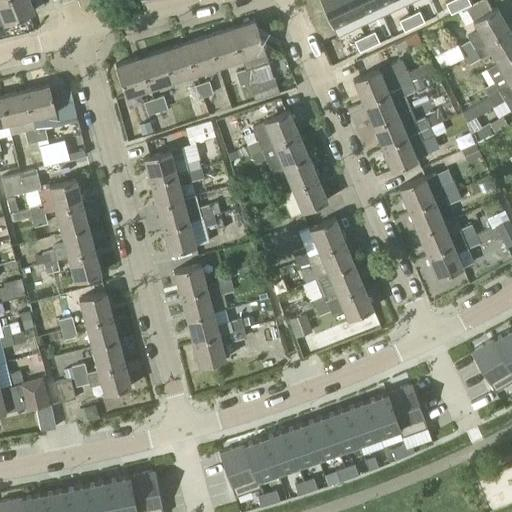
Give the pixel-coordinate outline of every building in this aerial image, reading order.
[(0,0),(0,24),(4,23),(35,11),(30,0),(0,0)] [(347,0),(319,0),(337,37),(360,26),(347,0)] [(375,0),(347,0),(360,26),(382,15),(375,0)] [(402,0),(375,0),(382,15),(405,5),(402,0)] [(456,0),(451,0),(446,3),(451,14),(461,9),(456,0)] [(469,0),(456,0),(461,9),(471,4),(469,0)] [(471,39),(459,45),(464,54),(510,28),(497,6),(473,21),(478,31),(469,36),(471,39)] [(419,10),(409,15),(415,26),(425,21),(419,10)] [(409,15),(399,20),(405,31),(415,26),(409,15)] [(231,27),(241,58),(245,70),(249,82),(250,82),(251,85),(273,78),(269,62),(255,19),(231,27)] [(218,66),(241,58),(231,27),(208,34),(218,66)] [(511,54),(511,32),(510,28),(464,54),(469,63),(490,51),(497,63),(511,54)] [(375,31),(365,36),(370,47),(380,42),(375,31)] [(196,73),(218,66),(208,34),(185,42),(196,73)] [(365,36),(354,41),(360,52),(370,47),(365,36)] [(173,81),(196,73),(185,42),(162,49),(173,81)] [(150,88),(173,81),(162,49),(139,56),(150,88)] [(462,112),(511,82),(511,54),(497,63),(487,69),(494,82),(457,103),(462,112)] [(126,96),(150,88),(139,56),(116,64),(126,96)] [(432,62),(408,72),(412,82),(435,72),(432,62)] [(363,102),(412,82),(408,72),(396,77),(390,64),(353,79),(363,102)] [(240,85),(249,82),(245,70),(236,73),(240,85)] [(256,100),(279,92),(274,77),(273,78),(251,85),(256,100)] [(199,84),(203,97),(213,93),(209,80),(199,84)] [(410,108),(405,95),(416,91),(412,83),(412,82),(363,102),(372,125),(410,108)] [(511,82),(462,112),(467,121),(505,99),(511,112),(511,111),(511,82)] [(34,128),(37,138),(47,136),(44,125),(58,122),(56,111),(49,84),(25,90),(31,117),(34,128)] [(194,100),(203,97),(199,84),(190,87),(194,100)] [(8,122),(31,117),(25,90),(1,95),(8,122)] [(153,99),(157,111),(167,108),(163,96),(153,99)] [(148,114),(157,111),(153,99),(144,102),(148,114)] [(426,117),(416,121),(410,108),(372,125),(382,147),(430,127),(426,117)] [(251,153),(299,133),(289,109),(264,120),(270,135),(247,144),(251,153)] [(190,141),(215,134),(212,122),(187,130),(190,141)] [(482,127),(476,130),(482,140),(495,132),(490,123),(490,122),(489,123),(482,127)] [(427,154),(421,140),(433,135),(430,127),(382,147),(392,170),(427,154)] [(34,128),(24,130),(27,143),(37,141),(37,138),(34,128)] [(271,171),(309,155),(299,133),(251,153),(255,163),(266,159),(270,170),(271,171)] [(47,136),(37,138),(37,141),(39,150),(50,147),(49,144),(47,136)] [(67,140),(51,140),(52,158),(67,158),(67,140)] [(461,150),(467,163),(481,156),(475,143),(461,150)] [(188,161),(187,157),(184,147),(144,157),(150,181),(177,174),(188,171),(202,168),(198,158),(188,161)] [(292,188),(318,177),(309,155),(271,171),(270,170),(267,172),(267,173),(266,173),(272,186),(266,189),(270,198),(280,193),(281,194),(293,189),(292,188)] [(6,196),(41,187),(36,167),(1,176),(6,196)] [(202,168),(188,171),(191,182),(205,178),(202,168)] [(409,210),(434,199),(445,195),(457,190),(453,180),(441,185),(436,173),(426,178),(425,176),(399,187),(409,210)] [(156,205),(183,198),(177,174),(150,181),(156,205)] [(292,188),(293,189),(302,211),(328,200),(318,177),(292,188)] [(56,209),(83,202),(76,178),(49,185),(56,209)] [(448,204),(450,203),(461,199),(457,190),(445,195),(448,204)] [(280,193),(270,198),(274,207),(284,203),(281,194),(280,193)] [(163,228),(190,221),(201,218),(200,218),(197,208),(199,207),(195,194),(183,198),(156,205),(163,228)] [(418,232),(444,222),(434,199),(409,210),(418,232)] [(62,233),(89,226),(83,202),(56,209),(62,233)] [(32,216),(45,212),(42,204),(30,207),(30,208),(12,213),(15,221),(32,216)] [(200,218),(213,214),(210,204),(199,207),(197,208),(200,218)] [(45,212),(32,216),(35,226),(47,223),(45,212)] [(213,214),(200,218),(201,218),(203,227),(216,223),(213,214)] [(297,260),(345,240),(335,217),(299,232),(305,246),(293,251),(297,260)] [(502,236),(505,242),(507,247),(511,244),(511,227),(508,220),(497,225),(502,236)] [(190,221),(163,228),(169,252),(196,245),(190,221)] [(427,255),(476,234),(473,226),(472,224),(449,234),(444,222),(418,232),(427,255)] [(68,257),(95,249),(89,226),(62,233),(68,257)] [(479,242),(493,237),(489,228),(476,234),(479,242)] [(457,252),(479,242),(476,234),(427,255),(437,278),(463,266),(457,252)] [(316,278),(354,262),(345,240),(297,260),(301,270),(311,266),(316,278)] [(68,257),(72,271),(74,280),(101,273),(95,249),(68,257)] [(45,263),(57,260),(55,250),(34,256),(36,265),(45,263)] [(59,269),(57,260),(45,263),(47,272),(59,269)] [(315,305),(363,285),(354,262),(316,278),(322,292),(312,296),(315,305)] [(180,295),(207,287),(201,263),(174,270),(180,295)] [(218,284),(231,281),(228,270),(215,274),(218,284)] [(0,286),(0,292),(2,299),(27,294),(25,287),(23,277),(3,282),(4,286),(0,286)] [(221,294),(233,290),(231,281),(218,284),(221,294)] [(363,285),(315,305),(319,315),(331,310),(332,314),(343,309),(347,319),(373,308),(363,285)] [(186,318),(213,311),(207,287),(180,295),(186,318)] [(85,322),(112,315),(106,291),(79,298),(85,322)] [(32,296),(33,307),(61,305),(60,294),(32,296)] [(29,310),(20,312),(24,329),(33,326),(29,310)] [(239,317),(217,323),(213,311),(186,318),(193,341),(220,334),(229,331),(242,327),(239,317)] [(302,314),(289,319),(296,336),(312,330),(305,313),(302,314)] [(92,346),(119,338),(112,315),(85,322),(92,346)] [(62,329),(74,326),(72,316),(59,320),(62,329)] [(0,337),(12,334),(9,323),(0,325),(0,337)] [(74,326),(62,329),(65,339),(77,336),(74,326)] [(233,341),(246,337),(244,326),(242,327),(229,331),(233,341)] [(511,368),(511,327),(494,338),(511,368)] [(0,337),(2,347),(15,344),(12,334),(0,337)] [(220,334),(193,341),(199,365),(226,358),(220,334)] [(98,369),(125,362),(119,338),(92,346),(98,369)] [(511,368),(494,338),(471,352),(495,392),(511,381),(511,368)] [(87,372),(74,375),(77,385),(89,382),(90,386),(101,383),(104,393),(131,386),(125,362),(98,369),(87,372)] [(74,375),(87,372),(84,363),(72,366),(74,375)] [(64,368),(62,369),(65,379),(70,378),(71,378),(73,377),(72,376),(70,367),(64,368)] [(11,384),(23,381),(20,370),(8,373),(11,384)] [(0,412),(6,411),(5,409),(25,404),(26,409),(49,404),(42,377),(23,381),(11,384),(0,386),(0,412)] [(71,378),(55,382),(60,402),(76,398),(71,378)] [(412,383),(387,392),(400,428),(399,428),(402,435),(427,426),(412,383)] [(379,435),(399,428),(400,428),(387,392),(366,400),(379,435)] [(379,435),(366,400),(345,407),(358,443),(379,435)] [(326,414),(339,450),(358,443),(345,407),(326,414)] [(339,450),(326,414),(305,422),(318,457),(339,450)] [(285,429),(298,465),(318,457),(305,422),(285,429)] [(285,429),(265,436),(278,472),(298,465),(285,429)] [(278,472),(265,436),(244,444),(257,479),(258,479),(278,472)] [(257,479),(244,444),(219,453),(235,497),(261,487),(258,479),(257,479)] [(401,456),(409,453),(405,444),(398,447),(401,456)] [(390,449),(393,459),(401,456),(398,447),(390,449)] [(373,458),(365,460),(368,470),(376,467),(373,458)] [(348,477),(356,474),(352,465),(345,468),(348,477)] [(345,468),(337,470),(341,480),(348,477),(345,468)] [(137,511),(164,511),(156,470),(130,475),(137,511)] [(108,480),(114,511),(137,511),(130,475),(108,480)] [(311,479),(304,482),(307,491),(315,488),(311,479)] [(87,484),(92,511),(114,511),(108,480),(87,484)] [(300,494),(307,491),(304,482),(296,484),(300,494)] [(66,488),(70,511),(92,511),(87,484),(66,488)] [(45,492),(49,511),(70,511),(66,488),(45,492)] [(281,499),(278,489),(270,492),(274,501),(281,499)] [(49,511),(45,492),(24,496),(26,511),(49,511)] [(266,504),(274,501),(270,492),(263,495),(266,504)] [(26,511),(24,496),(0,501),(0,511),(26,511)]
